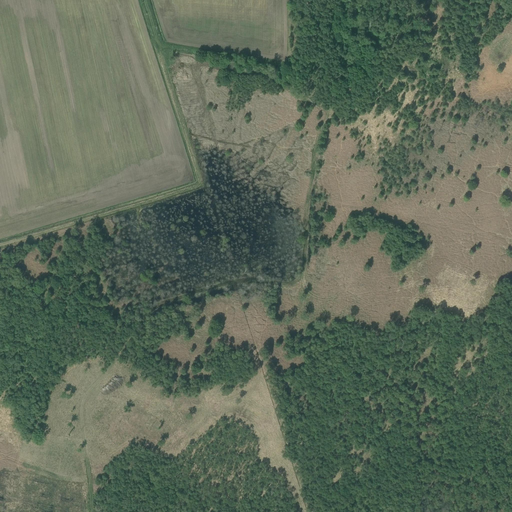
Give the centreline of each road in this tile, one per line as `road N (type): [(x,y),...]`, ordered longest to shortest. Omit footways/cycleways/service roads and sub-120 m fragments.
road 1 (track): [(91,511),(85,396),(151,308),(236,282),(300,277),(310,153),(329,113),(263,73),(236,72),(162,46),(144,0)]
road 2 (track): [(156,37),(200,184),(0,245)]
